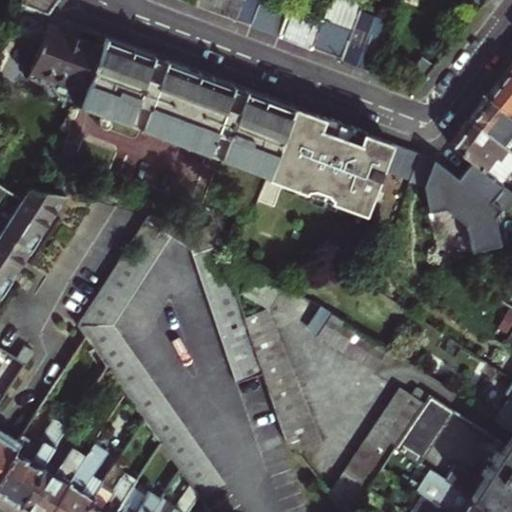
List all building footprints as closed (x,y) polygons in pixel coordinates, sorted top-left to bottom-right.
[(24,0),(24,3),(48,14),(59,0),(24,0)] [(214,0),(200,0),(199,6),(211,10),(214,0)] [(229,0),(214,0),(211,10),(224,15),(229,0)] [(229,0),(224,15),(238,20),(244,0),(229,0)] [(244,0),(238,20),(252,25),(260,0),(244,0)] [(272,0),(260,0),(252,25),(280,36),(290,7),(272,0)] [(360,0),(328,0),(322,18),(311,48),(342,59),(359,10),(362,0),(360,0)] [(290,6),(290,7),(280,36),(311,48),(322,18),(290,6)] [(388,21),(359,10),(342,59),(372,70),(388,21)] [(83,96),(102,45),(77,36),(47,25),(28,75),(83,96)] [(260,188),(294,105),(261,93),(219,77),(175,61),(140,48),(106,35),(102,45),(83,96),(74,118),(126,138),(128,132),(140,137),(138,142),(206,168),(208,162),(221,167),(219,172),(260,188)] [(419,88),(435,67),(422,57),(403,81),(419,88)] [(511,72),(509,70),(497,85),(487,98),(511,117),(511,72)] [(511,117),(487,98),(478,109),(470,119),(511,153),(511,117)] [(359,227),(382,169),(392,142),(343,124),(294,105),(260,188),(359,227)] [(511,168),(511,153),(470,119),(459,133),(451,144),(471,160),(500,183),(511,168)] [(410,179),(420,152),(392,142),(382,169),(410,179)] [(423,184),(434,157),(420,152),(410,179),(423,184)] [(502,185),(500,183),(471,160),(464,169),(458,176),(434,157),(423,184),(429,213),(444,210),(466,227),(471,252),(501,246),(494,215),(501,207),(491,199),(502,185)] [(511,196),(511,192),(502,185),(491,199),(501,207),(502,208),(511,196)] [(31,186),(22,200),(0,234),(0,305),(72,194),(31,186)] [(189,482),(198,495),(202,501),(225,485),(112,327),(168,237),(192,252),(236,382),(262,372),(244,317),(213,228),(151,210),(78,326),(86,337),(189,482)] [(255,270),(242,294),(265,308),(266,308),(280,284),(255,270)] [(387,350),(330,313),(319,306),(304,329),(317,335),(373,371),(387,350)] [(298,452),(320,442),(265,308),(244,317),(262,372),(285,439),(298,452)] [(511,333),(511,313),(500,332),(509,338),(511,333)] [(20,346),(13,357),(24,364),(30,353),(20,346)] [(494,419),(511,431),(511,381),(511,382),(504,394),(509,397),(494,419)] [(330,493),(344,511),(350,511),(367,487),(371,482),(380,468),(393,447),(427,396),(415,388),(410,394),(400,388),(330,493)] [(428,395),(427,396),(393,447),(418,463),(453,410),(428,395)] [(17,442),(0,468),(0,492),(2,494),(16,503),(62,432),(66,426),(53,417),(40,438),(44,440),(41,446),(22,435),(17,442)] [(0,468),(17,442),(0,430),(0,468)] [(62,432),(16,503),(30,511),(46,511),(93,440),(80,432),(74,440),(62,432)] [(93,440),(46,511),(82,511),(97,489),(101,483),(89,475),(106,448),(93,440)] [(442,473),(440,477),(493,511),(511,511),(511,449),(504,444),(490,466),(484,462),(479,471),(484,474),(479,483),(475,480),(474,476),(455,463),(447,476),(442,473)] [(380,468),(371,482),(379,487),(387,473),(380,468)] [(407,486),(424,497),(447,511),(493,511),(440,477),(429,471),(420,485),(411,479),(407,486)] [(97,489),(82,511),(115,511),(121,502),(136,479),(124,472),(108,496),(97,489)] [(152,511),(151,511),(186,511),(198,495),(189,482),(169,511),(152,511)] [(367,487),(350,511),(362,511),(375,493),(367,487)] [(121,502),(115,511),(151,511),(152,511),(161,498),(149,490),(135,511),(121,502)] [(398,511),(373,497),(363,511),(398,511)] [(447,511),(424,497),(414,511),(447,511)]
